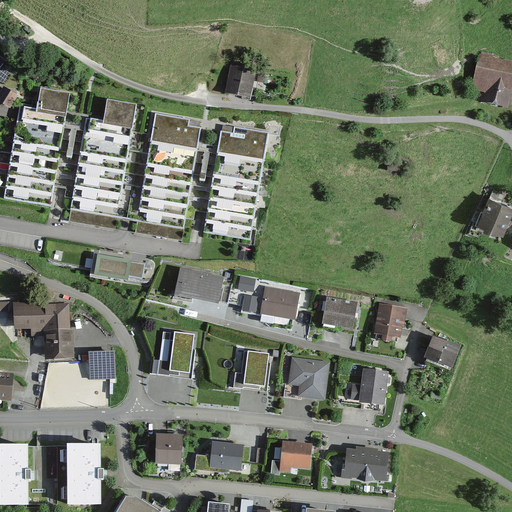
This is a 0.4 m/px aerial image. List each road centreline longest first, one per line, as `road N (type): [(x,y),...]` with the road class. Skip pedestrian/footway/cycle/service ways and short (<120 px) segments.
road 1 (residential): [(195,315),(400,368),(393,436)]
road 2 (residential): [(137,411),(393,436)]
road 3 (residential): [(0,265),(60,286),(111,318),(136,362),(137,411)]
road 4 (residential): [(393,504),(213,487),(178,491)]
road 5 (track): [(511,487),(393,436)]
road 6 (residential): [(0,417),(123,412)]
